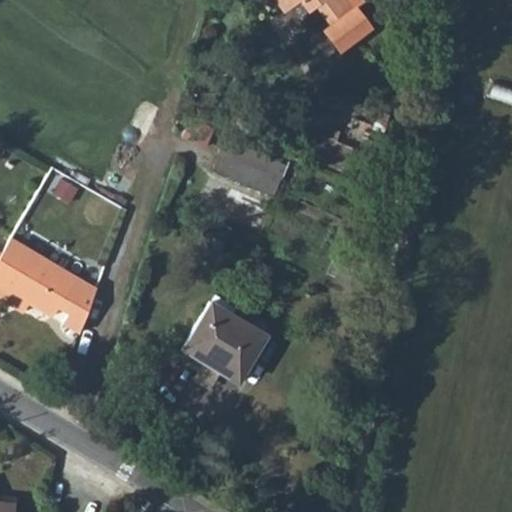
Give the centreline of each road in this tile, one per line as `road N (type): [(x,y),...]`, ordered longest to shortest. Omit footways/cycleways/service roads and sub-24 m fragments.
road 1 (unknown): [(42,422),(77,350),(136,179)]
road 2 (tertiary): [(0,397),(191,511)]
